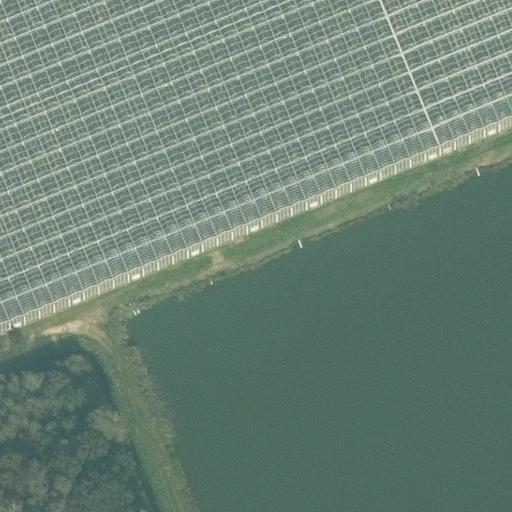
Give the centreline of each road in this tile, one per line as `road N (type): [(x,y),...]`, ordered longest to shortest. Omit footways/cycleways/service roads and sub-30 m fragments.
road 1 (track): [(83,333),(130,291),(511,136)]
road 2 (track): [(176,511),(106,347),(62,330),(0,357)]
